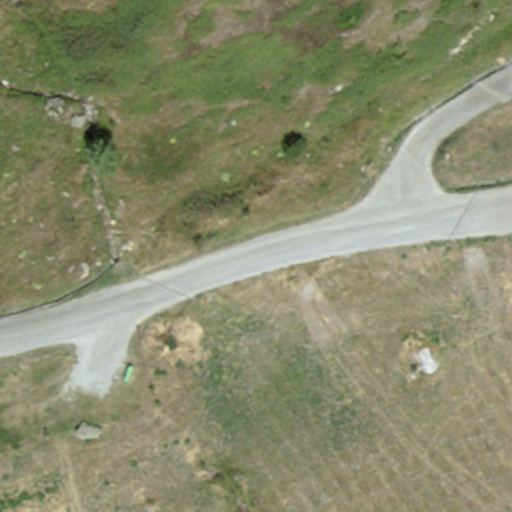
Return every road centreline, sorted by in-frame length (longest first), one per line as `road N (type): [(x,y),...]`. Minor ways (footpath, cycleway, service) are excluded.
road 1 (track): [(0,340),(102,317),(259,257),(411,222)]
road 2 (track): [(411,222),(421,157),(511,90)]
